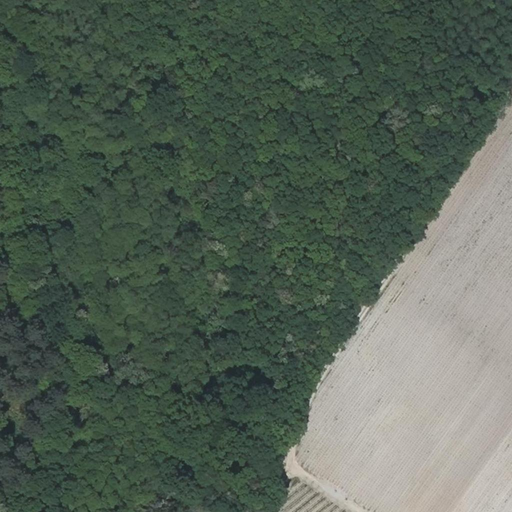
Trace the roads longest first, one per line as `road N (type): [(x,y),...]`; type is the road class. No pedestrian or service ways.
road 1 (track): [(315,391),(511,90)]
road 2 (track): [(273,511),(315,391)]
